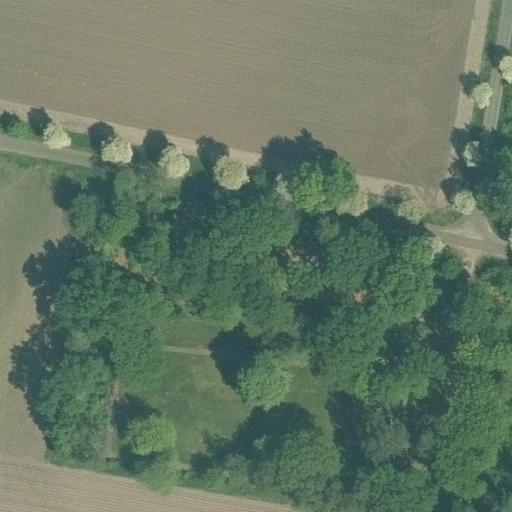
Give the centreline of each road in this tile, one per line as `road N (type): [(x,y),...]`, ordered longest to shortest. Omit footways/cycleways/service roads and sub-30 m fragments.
road 1 (unclassified): [(0,139),(469,239)]
road 2 (track): [(426,511),(469,239)]
road 3 (unclassified): [(507,0),(469,239)]
